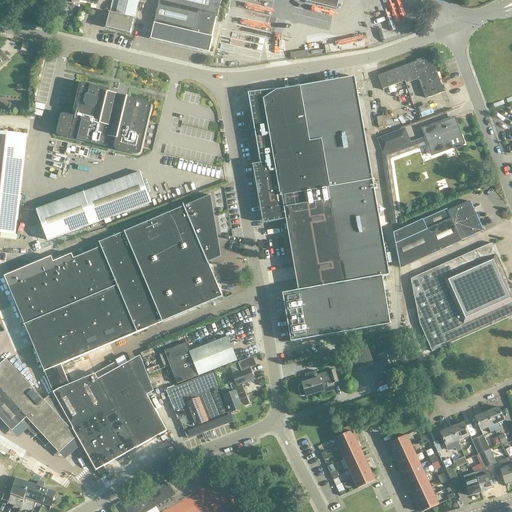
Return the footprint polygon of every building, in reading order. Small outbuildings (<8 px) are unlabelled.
[(113,0),(106,28),(131,34),(138,0),(113,0)] [(160,0),(155,24),(151,39),(210,53),(214,38),(212,37),(217,17),(217,18),(221,0),(160,0)] [(239,16),(265,22),(267,13),(269,14),(272,1),(267,0),(248,0),(248,2),(242,1),(239,16)] [(301,0),(337,9),(338,0),(301,0)] [(393,0),(375,10),(387,31),(413,17),(404,0),(393,0)] [(37,54),(38,47),(29,44),(27,52),(37,54)] [(0,68),(9,60),(0,50),(0,68)] [(310,51),(311,59),(322,58),(322,50),(310,51)] [(295,61),(307,58),(306,51),(293,54),(295,61)] [(417,62),(379,76),(378,76),(378,77),(383,89),(406,81),(407,84),(419,79),(425,96),(425,97),(426,98),(427,98),(428,98),(444,92),(431,56),(430,56),(429,56),(416,61),(417,62)] [(383,277),(389,276),(355,78),(276,91),(251,108),(261,164),(253,165),(263,224),(286,220),(299,291),(297,291),(297,292),(283,294),(291,342),(391,325),(383,277)] [(108,145),(110,137),(117,139),(115,146),(115,147),(115,148),(115,149),(116,150),(117,151),(118,151),(136,156),(137,156),(138,156),(139,155),(140,155),(140,154),(141,153),(152,109),(152,108),(151,107),(151,106),(150,105),(149,105),(130,100),(129,100),(128,100),(127,101),(126,102),(126,103),(125,105),(117,103),(107,101),(109,93),(107,89),(100,88),(100,87),(90,85),(83,83),(80,85),(74,110),(76,113),(75,117),(64,114),(61,116),(57,133),(59,136),(105,147),(108,145)] [(433,104),(435,110),(445,108),(444,101),(433,104)] [(401,108),(396,111),(401,121),(406,119),(401,108)] [(384,116),(377,117),(379,128),(386,127),(384,116)] [(454,118),(424,129),(434,155),(464,144),(454,118)] [(383,153),(411,143),(406,129),(378,139),(383,153)] [(28,137),(0,133),(0,239),(15,242),(16,236),(27,137),(28,137)] [(390,159),(426,146),(423,140),(382,154),(392,224),(400,223),(390,159)] [(68,165),(68,150),(61,150),(61,146),(55,146),(55,165),(68,165)] [(86,167),(89,156),(83,155),(84,151),(77,149),(73,164),(86,167)] [(185,164),(187,171),(196,168),(194,161),(185,164)] [(48,241),(152,203),(141,172),(37,210),(48,241)] [(209,187),(220,185),(219,179),(208,181),(209,187)] [(219,244),(214,212),(211,196),(185,207),(184,206),(183,206),(184,207),(99,243),(101,247),(8,286),(24,324),(23,325),(24,325),(44,372),(54,368),(62,388),(70,385),(61,365),(138,333),(134,324),(158,313),(162,323),(223,297),(208,263),(221,258),(219,244)] [(401,270),(462,242),(461,240),(482,231),(476,217),(479,216),(473,201),(448,212),(447,210),(394,233),(401,270)] [(20,223),(17,231),(23,233),(25,225),(20,223)] [(271,271),(291,267),(285,233),(280,234),(281,239),(275,240),(277,252),(267,254),(271,271)] [(432,353),(511,316),(511,292),(491,245),(411,280),(420,326),(432,353)] [(405,347),(412,344),(408,333),(400,336),(402,340),(401,340),(403,344),(405,347)] [(191,352),(187,343),(165,352),(178,385),(238,361),(229,337),(191,352)] [(357,371),(374,365),(366,344),(349,351),(357,371)] [(408,364),(402,349),(380,358),(382,364),(380,365),(382,370),(384,370),(385,372),(408,364)] [(346,366),(344,351),(337,352),(340,367),(346,366)] [(62,388),(61,388),(54,393),(45,401),(6,360),(0,365),(0,418),(12,431),(22,422),(35,437),(40,432),(60,453),(78,436),(91,460),(88,462),(89,464),(92,462),(96,470),(97,470),(99,474),(106,470),(104,466),(167,431),(129,362),(98,380),(95,374),(70,385),(62,388)] [(243,409),(242,408),(250,405),(242,385),(254,380),(250,369),(233,375),(236,383),(230,385),(233,393),(224,396),(215,372),(213,373),(213,372),(192,381),(194,386),(169,396),(178,420),(181,419),(188,439),(234,421),(231,413),(233,412),(233,414),(238,412),(237,410),(242,409),(243,409)] [(306,396),(307,397),(324,392),(323,389),(326,388),(325,384),(332,381),(333,384),(339,383),(335,370),(318,375),(317,371),(305,374),(307,382),(303,384),(303,385),(300,386),(299,388),(301,396),(303,397),(306,396)] [(154,399),(159,409),(164,407),(159,397),(154,399)] [(495,431),(500,429),(498,424),(504,421),(498,408),(487,413),(495,431)] [(495,431),(487,413),(475,418),(481,431),(488,428),(491,433),(495,431)] [(464,423),(452,428),(458,441),(469,436),(464,423)] [(455,448),(457,452),(461,450),(458,441),(452,428),(441,433),(443,440),(438,442),(442,451),(447,448),(448,451),(455,448)] [(340,450),(357,442),(352,431),(335,439),(340,450)] [(504,434),(498,437),(502,445),(507,442),(504,434)] [(484,452),(490,449),(484,435),(477,438),(484,452)] [(395,454),(412,446),(407,436),(390,444),(395,454)] [(484,452),(477,438),(472,441),(479,455),(484,452)] [(357,442),(340,450),(344,459),(362,451),(357,442)] [(412,446),(395,454),(399,464),(416,456),(412,446)] [(490,449),(484,452),(491,466),(497,463),(490,449)] [(362,451),(344,459),(349,469),(366,461),(362,451)] [(491,466),(484,452),(479,455),(485,469),(491,466)] [(421,465),(416,456),(399,464),(404,473),(421,465)] [(442,461),(446,469),(455,465),(454,462),(451,457),(442,461)] [(458,460),(461,466),(468,463),(465,457),(458,460)] [(511,482),(511,462),(509,458),(500,461),(499,463),(501,470),(501,471),(505,484),(511,482)] [(219,472),(224,469),(219,461),(214,464),(219,472)] [(371,471),(366,461),(349,469),(353,479),(371,471)] [(0,462),(0,486),(9,466),(0,462)] [(425,475),(421,465),(404,473),(408,483),(425,475)] [(207,480),(208,469),(196,469),(196,473),(192,473),(191,487),(202,487),(202,480),(207,480)] [(375,481),(371,471),(353,479),(358,489),(375,481)] [(477,479),(476,475),(475,473),(464,477),(466,482),(465,483),(470,497),(482,493),(477,479)] [(430,485),(425,475),(408,483),(413,493),(430,485)] [(489,475),(477,479),(482,493),(494,489),(489,475)] [(318,480),(320,485),(327,483),(324,477),(318,480)] [(37,487),(17,479),(7,505),(8,506),(8,505),(14,507),(13,510),(14,510),(14,509),(20,511),(21,510),(26,511),(27,511),(28,511),(33,511),(37,501),(52,506),(55,499),(56,499),(58,495),(56,495),(56,493),(43,489),(45,485),(39,483),(37,487)] [(143,511),(142,509),(147,506),(149,510),(174,495),(167,483),(145,496),(143,494),(123,506),(126,511),(143,511)] [(430,485),(413,493),(417,503),(434,495),(430,485)] [(434,495),(417,503),(421,511),(424,511),(439,505),(434,495)]
